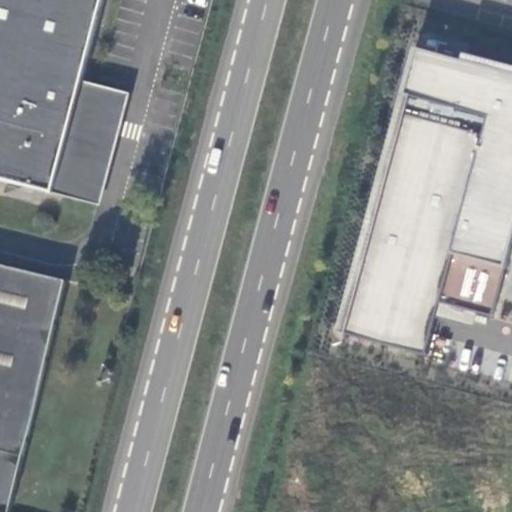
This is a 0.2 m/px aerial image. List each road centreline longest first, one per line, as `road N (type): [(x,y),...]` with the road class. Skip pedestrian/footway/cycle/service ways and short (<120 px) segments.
road 1 (primary): [(267,0),(134,511)]
road 2 (primary): [(204,511),(333,0)]
